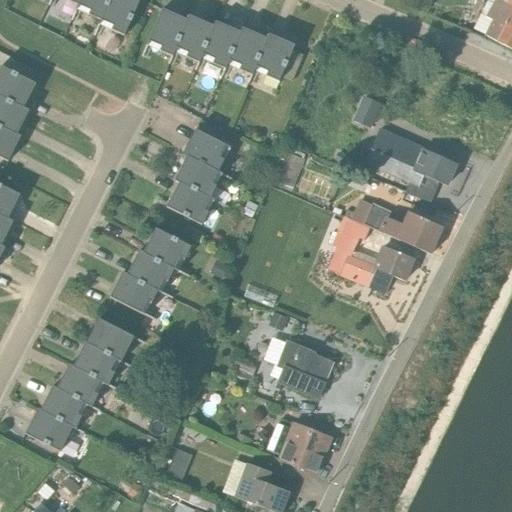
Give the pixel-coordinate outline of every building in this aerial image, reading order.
[(56,0),(76,9),(80,0),(56,0)] [(110,0),(80,0),(75,13),(100,24),(110,0)] [(139,3),(132,0),(111,0),(99,28),(123,39),(139,3)] [(484,39),(511,53),(511,9),(495,0),(476,0),(485,4),(478,16),(479,17),(471,32),(484,39)] [(511,0),(495,0),(511,9),(511,0)] [(187,24),(161,13),(146,48),(170,60),(171,60),(187,24)] [(197,66),(213,30),(189,19),(173,56),(197,66)] [(215,26),(199,62),(224,72),(240,36),(215,26)] [(242,32),(226,68),(250,78),(266,43),(242,32)] [(266,43),(253,74),(277,85),(279,80),(290,85),(302,59),(291,54),(292,51),(280,45),(280,47),(266,43)] [(0,69),(0,98),(20,109),(27,94),(29,95),(34,86),(0,69)] [(28,113),(0,99),(0,130),(15,138),(28,113)] [(362,100),(352,126),(369,133),(380,108),(362,100)] [(15,138),(0,130),(0,161),(7,165),(20,140),(15,138)] [(444,188),(454,167),(419,151),(419,150),(378,131),(362,167),(417,192),(423,179),(444,188)] [(187,150),(183,158),(217,175),(229,151),(197,135),(189,151),(187,150)] [(277,186),(292,191),(304,158),(284,150),(275,170),(282,173),(277,186)] [(217,175),(185,160),(174,183),(208,201),(214,189),(211,187),(217,175)] [(178,186),(165,210),(200,228),(213,204),(178,186)] [(0,219),(7,222),(19,198),(0,188),(0,219)] [(358,202),(352,215),(344,212),(341,220),(368,231),(430,258),(442,230),(405,215),(400,227),(387,222),(390,214),(371,206),(370,207),(358,202)] [(0,248),(12,225),(0,219),(0,248)] [(391,279),(407,285),(416,264),(380,249),(374,263),(352,254),(357,242),(363,244),(368,231),(341,220),(333,239),(330,238),(326,247),(334,251),(325,273),(339,278),(339,280),(383,298),(391,279)] [(189,250),(154,232),(142,256),(177,274),(189,250)] [(172,272),(137,254),(125,278),(161,296),(172,272)] [(227,269),(215,263),(209,276),(221,282),(227,269)] [(121,276),(109,300),(145,318),(156,294),(121,276)] [(248,288),(243,299),(271,311),(276,300),(248,288)] [(286,322),(274,317),(268,330),(281,335),(286,322)] [(98,322),(85,346),(119,363),(132,340),(98,322)] [(278,361),(286,339),(274,334),(266,356),(278,361)] [(314,356),(286,343),(275,369),(282,372),(276,385),(317,403),(333,366),(313,357),(314,356)] [(85,346),(72,370),(106,388),(119,363),(85,346)] [(235,362),(231,372),(251,380),(255,371),(235,362)] [(101,386),(68,368),(56,391),(90,410),(101,386)] [(51,389),(40,413),(74,431),(85,408),(51,389)] [(30,429),(26,437),(59,454),(71,430),(40,413),(32,429),(30,429)] [(331,440),(291,424),(276,463),(316,479),(331,440)] [(265,453),(276,457),(287,430),(276,426),(265,453)] [(191,459),(176,453),(166,478),(181,484),(191,459)] [(271,476),(245,466),(244,467),(232,463),(221,495),(232,499),(232,500),(265,511),(282,511),(288,495),(267,487),(271,476)] [(214,511),(216,507),(174,492),(172,498),(205,511),(214,511)]
